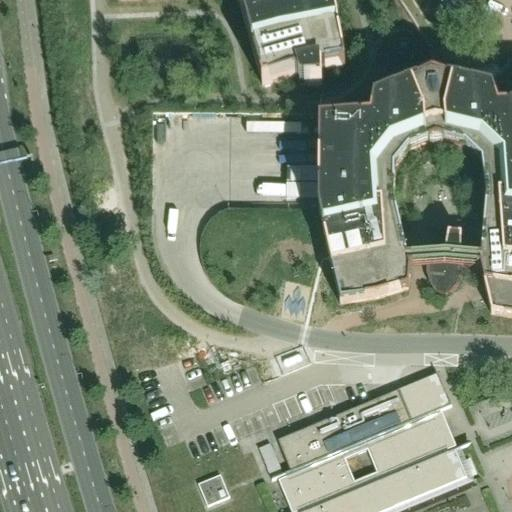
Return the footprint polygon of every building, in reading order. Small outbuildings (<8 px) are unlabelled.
[(120,0),(120,2),(162,0),(233,0),(238,4),(262,88),(296,78),(299,88),(321,87),(321,73),(345,68),(331,0),(396,0),(430,51),(431,78),(373,101),(370,120),(319,124),(318,212),(340,306),(377,300),(408,291),(410,273),(409,269),(418,269),(426,268),(426,272),(429,285),(435,295),(441,298),(449,296),(456,287),(461,275),(462,270),(462,268),(463,274),(470,272),(480,270),(485,290),(491,316),(511,319),(511,63),(508,63),(498,78),(483,79),(446,70),(444,50),(440,28),(428,26),(411,0),(120,0)] [(424,0),(431,15),(468,0),(424,0)] [(169,128),(152,128),(152,146),(169,146),(169,128)] [(249,235),(279,235),(280,213),(219,212),(218,231),(232,231),(232,241),(249,241),(249,235)] [(285,219),(285,240),(296,240),(297,219),(285,219)] [(291,277),(297,314),(323,310),(317,273),(291,277)] [(392,511),(467,481),(456,453),(467,448),(467,447),(448,454),(446,448),(452,445),(442,420),(439,421),(436,415),(451,408),(437,374),(436,375),(437,377),(278,443),(291,474),(283,477),(271,482),(272,483),(285,477),(288,484),(282,486),(292,511),(295,511),(381,511),(381,510),(385,509),(391,507),(392,511)] [(270,445),(258,450),(271,482),(283,477),(270,445)] [(218,505),(229,501),(220,478),(209,483),(218,505)] [(209,483),(198,488),(207,510),(218,505),(209,483)]
